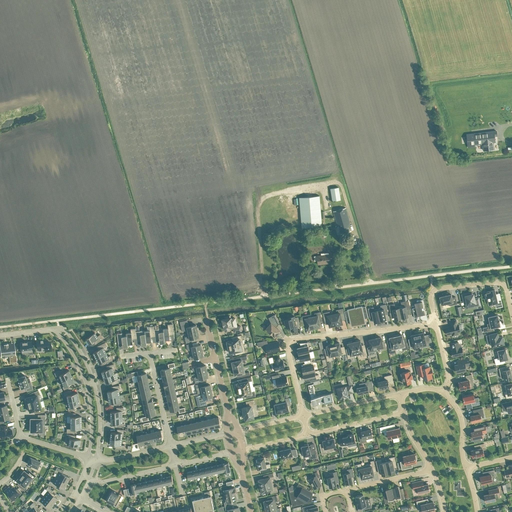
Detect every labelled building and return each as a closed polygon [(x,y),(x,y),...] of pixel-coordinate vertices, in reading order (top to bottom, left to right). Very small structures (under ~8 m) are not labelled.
[(475,146),(475,144),(482,143),(483,150),(494,149),(493,142),(495,142),(494,136),(497,136),(496,131),(466,134),(468,147),(475,146)] [(330,188),(332,201),(341,200),(339,187),(330,188)] [(299,197),(302,227),(322,225),(319,196),(299,197)] [(333,211),(335,219),(347,216),(345,208),(333,211)] [(339,226),(349,223),(350,223),(347,216),(335,219),(338,226),(339,226)] [(349,223),(339,226),(341,233),(351,230),(349,223)] [(329,253),(329,254),(314,256),(314,261),(318,260),(318,264),(330,263),(330,260),(333,259),(332,252),(329,253)] [(484,294),(485,298),(487,298),(489,304),(495,303),(496,308),(502,306),(501,298),(497,299),(494,289),(490,290),(490,291),(486,292),(486,294),(484,294)] [(462,294),(463,301),(466,300),(467,305),(471,304),(472,307),(480,305),(478,297),(474,298),(473,293),(469,294),(469,293),(462,294)] [(451,294),(440,297),(441,304),(449,302),(450,305),(457,304),(455,297),(452,297),(451,294)] [(403,305),(399,306),(401,318),(403,317),(404,318),(407,317),(407,316),(408,316),(406,309),(410,308),(408,300),(402,302),(403,305)] [(413,312),(414,317),(418,317),(417,313),(420,313),(421,316),(426,315),(425,309),(424,309),(423,307),(424,306),(422,300),(416,301),(417,302),(414,303),(415,308),(412,308),(412,309),(413,308),(414,311),(413,312)] [(401,318),(399,306),(395,307),(394,303),(389,305),(390,312),(393,312),(395,319),(396,319),(399,319),(399,318),(401,318)] [(381,308),(377,309),(380,321),(386,319),(385,312),(388,312),(386,304),(380,305),(381,308)] [(365,306),(355,308),(358,323),(365,321),(364,319),(368,318),(365,306)] [(380,321),(377,309),(374,310),(373,307),(367,308),(369,316),(372,315),(374,322),(380,321)] [(337,313),(333,314),(336,325),(337,324),(337,325),(341,324),(341,323),(342,323),(341,317),(344,316),(343,308),(336,310),(337,313)] [(355,308),(344,311),(347,323),(351,322),(351,324),(351,325),(358,323),(355,308)] [(336,325),(333,314),(330,315),(329,311),(322,313),(324,320),(328,319),(330,326),(331,327),(335,326),(334,325),(336,325)] [(315,316),(311,317),(314,328),(320,326),(319,320),(322,319),(320,312),(314,313),(315,316)] [(269,331),(269,332),(268,332),(268,333),(269,333),(269,334),(270,334),(271,334),(272,334),(275,337),(280,330),(276,327),(276,326),(279,323),(275,314),(269,317),(271,322),(267,324),(268,326),(266,329),(269,331)] [(314,328),(311,317),(311,314),(301,316),(303,323),(306,323),(308,329),(314,328)] [(490,323),(487,323),(488,326),(483,328),(484,331),(492,329),(492,327),(499,326),(500,325),(497,314),(497,315),(488,317),(490,323)] [(288,319),(284,320),(286,327),(290,326),(291,331),(297,329),(296,325),(300,324),(298,317),(295,317),(294,316),(288,317),(288,319)] [(229,329),(229,327),(231,326),(233,328),(234,332),(241,331),(240,326),(237,326),(235,318),(231,319),(231,317),(222,319),(223,322),(222,322),(223,325),(224,328),(225,328),(225,330),(229,329)] [(446,327),(447,335),(452,334),(452,336),(458,334),(458,332),(460,332),(458,324),(457,324),(456,319),(450,321),(451,326),(446,327)] [(187,331),(187,333),(198,331),(197,327),(196,327),(196,325),(189,326),(187,320),(180,321),(182,331),(187,331)] [(163,328),(163,331),(164,331),(165,340),(170,339),(169,335),(174,334),(172,324),(167,324),(168,328),(163,328)] [(145,331),(145,334),(146,342),(151,341),(151,337),(155,337),(154,329),(154,326),(149,326),(149,330),(145,331)] [(126,333),(126,336),(127,336),(128,344),(133,343),(132,339),(136,339),(135,331),(136,331),(135,328),(130,328),(131,332),(126,333)] [(155,329),(154,329),(155,337),(155,340),(159,339),(160,343),(165,343),(165,340),(164,331),(163,331),(159,332),(159,328),(155,329)] [(140,330),(136,331),(135,331),(136,339),(137,342),(141,341),(141,345),(147,345),(146,342),(145,334),(141,334),(140,330)] [(198,331),(187,333),(188,336),(184,337),(186,343),(192,342),(191,339),(199,337),(198,334),(199,334),(198,331)] [(423,332),(417,334),(420,348),(420,346),(425,344),(426,347),(432,345),(430,335),(424,336),(423,332)] [(493,333),(486,335),(487,343),(491,342),(492,346),(495,345),(496,347),(500,345),(500,344),(504,344),(503,342),(505,341),(504,337),(502,338),(502,336),(498,337),(497,332),(493,333)] [(85,339),(89,344),(94,341),(96,344),(103,339),(100,334),(97,336),(95,333),(85,339)] [(127,336),(126,336),(122,336),(122,333),(117,333),(118,344),(122,343),(123,348),(128,347),(128,344),(127,336)] [(399,334),(395,335),(398,348),(399,348),(402,347),(402,350),(408,349),(407,342),(404,343),(402,335),(399,335),(399,334)] [(420,348),(417,334),(410,335),(411,339),(408,340),(410,349),(419,347),(420,348)] [(226,344),(227,347),(243,343),(241,335),(233,337),(234,339),(227,341),(227,344),(226,344)] [(395,349),(398,348),(395,335),(392,336),(392,337),(389,337),(391,344),(388,345),(390,354),(396,352),(395,349)] [(380,337),(375,338),(377,348),(380,347),(380,350),(386,348),(385,343),(382,343),(380,337)] [(377,348),(375,338),(368,340),(370,346),(367,347),(369,355),(375,353),(374,351),(377,350),(377,348)] [(47,339),(36,341),(37,349),(44,348),(45,351),(51,350),(51,348),(52,346),(50,344),(50,342),(47,343),(47,339)] [(355,341),(354,342),(357,354),(361,353),(361,356),(367,355),(365,346),(362,347),(360,340),(359,340),(359,339),(355,340),(355,341)] [(280,350),(278,341),(268,344),(267,340),(257,342),(258,347),(265,345),(267,354),(272,353),(272,352),(280,350)] [(31,341),(19,342),(20,351),(24,351),(24,352),(28,352),(29,355),(33,354),(31,341)] [(357,354),(354,342),(352,342),(352,341),(348,342),(348,343),(347,343),(349,350),(346,351),(348,358),(354,357),(353,355),(357,354)] [(451,350),(452,356),(463,354),(462,347),(461,343),(458,344),(458,341),(451,343),(453,349),(451,350)] [(93,352),(96,358),(106,353),(104,347),(107,346),(105,342),(97,346),(98,349),(93,352)] [(297,348),(299,354),(309,352),(307,342),(309,342),(299,343),(300,343),(301,347),(297,348)] [(334,343),(333,343),(335,355),(339,354),(340,357),(346,355),(344,347),(340,348),(339,343),(338,342),(337,342),(336,343),(334,343)] [(5,344),(0,344),(0,346),(1,353),(2,356),(2,357),(6,357),(6,356),(12,355),(13,362),(16,361),(15,355),(13,343),(7,344),(5,344)] [(191,350),(192,353),(203,350),(202,347),(201,347),(200,344),(193,346),(192,343),(186,344),(188,350),(191,350)] [(243,343),(227,347),(227,350),(229,350),(229,353),(237,351),(237,354),(245,352),(243,343)] [(335,355),(333,343),(331,343),(330,344),(328,345),(326,345),(328,352),(325,352),(327,361),(332,360),(331,356),(335,355)] [(498,358),(494,359),(496,364),(502,363),(501,360),(507,358),(506,353),(507,353),(506,349),(505,350),(505,348),(498,350),(499,355),(498,355),(498,358)] [(203,350),(192,353),(192,355),(189,357),(190,359),(203,356),(203,354),(203,353),(203,350)] [(309,352),(299,354),(300,361),(304,360),(305,363),(312,361),(311,358),(310,358),(309,352)] [(106,353),(96,358),(99,363),(104,361),(105,364),(112,360),(111,357),(109,358),(106,353)] [(232,362),(233,368),(243,366),(242,362),(245,361),(245,359),(247,358),(246,355),(237,357),(237,360),(232,362)] [(273,357),(268,358),(270,363),(271,363),(272,370),(274,370),(284,367),(282,360),(280,361),(279,355),(273,357)] [(457,361),(458,364),(454,365),(456,372),(466,370),(465,366),(470,365),(469,358),(457,361)] [(302,367),(303,374),(315,371),(313,365),(313,361),(306,363),(306,366),(302,367)] [(102,371),(104,377),(114,373),(113,369),(115,369),(114,363),(106,366),(107,369),(102,371)] [(161,369),(162,376),(171,374),(170,368),(175,366),(174,363),(168,364),(169,368),(161,369)] [(422,374),(423,379),(424,379),(424,380),(428,379),(428,378),(432,377),(431,373),(432,373),(431,369),(430,369),(429,366),(424,367),(423,364),(416,365),(418,375),(422,374)] [(196,371),(197,373),(207,371),(207,367),(206,367),(205,365),(192,368),(192,371),(196,371)] [(243,366),(233,368),(235,375),(240,374),(241,377),(250,375),(249,372),(245,373),(243,366)] [(511,378),(510,369),(508,369),(506,370),(505,367),(499,368),(500,374),(501,378),(504,377),(505,380),(511,378)] [(59,375),(61,380),(71,376),(69,370),(63,372),(62,369),(54,372),(55,376),(59,375)] [(137,375),(138,381),(147,379),(146,373),(138,375),(137,371),(131,372),(132,376),(137,375)] [(207,371),(197,373),(197,376),(194,377),(195,383),(201,382),(201,379),(208,377),(207,374),(208,374),(207,371)] [(315,371),(303,374),(305,380),(311,379),(312,382),(320,380),(318,374),(315,375),(314,371),(315,371)] [(401,377),(402,380),(403,380),(403,383),(411,382),(410,378),(412,378),(411,374),(410,371),(408,371),(401,373),(402,377),(401,377)] [(114,373),(104,377),(106,383),(111,381),(112,385),(121,382),(119,378),(116,379),(114,373)] [(279,378),(278,374),(272,376),(272,379),(275,379),(277,387),(288,384),(286,376),(279,378)] [(377,382),(378,384),(377,384),(378,388),(379,388),(379,389),(389,387),(388,382),(393,381),(392,374),(384,376),(385,380),(377,382)] [(467,380),(458,382),(460,389),(469,387),(469,388),(474,387),(471,374),(466,376),(467,380)] [(18,382),(19,384),(19,385),(20,388),(20,389),(21,389),(21,388),(25,387),(26,390),(26,391),(27,391),(32,389),(32,388),(32,389),(29,378),(26,379),(25,376),(25,375),(24,375),(17,378),(18,381),(18,382)] [(71,376),(61,380),(63,386),(62,387),(63,390),(69,387),(68,384),(74,382),(71,376)] [(236,387),(237,390),(250,387),(249,381),(252,380),(251,377),(242,379),(242,382),(236,383),(237,386),(236,387)] [(368,392),(368,388),(370,387),(370,388),(373,387),(371,380),(368,381),(362,383),(363,386),(357,388),(357,389),(356,389),(357,393),(358,393),(358,394),(368,392)] [(200,390),(201,393),(212,390),(211,387),(210,387),(210,384),(202,386),(202,383),(195,384),(197,390),(200,390)] [(313,384),(308,385),(312,403),(312,405),(315,404),(332,400),(333,400),(331,393),(330,393),(316,396),(313,384)] [(107,390),(109,397),(120,395),(118,388),(120,388),(119,385),(113,386),(113,389),(107,390)] [(347,393),(353,392),(351,385),(345,387),(345,386),(339,387),(339,385),(334,386),(335,392),(338,391),(340,398),(342,397),(342,398),(345,397),(345,396),(347,396),(347,393)] [(250,387),(237,390),(238,393),(239,393),(240,397),(245,395),(246,398),(255,396),(254,391),(251,391),(250,387)] [(26,402),(27,404),(40,401),(38,394),(39,394),(38,390),(30,393),(31,396),(25,397),(26,398),(24,399),(25,402),(26,402)] [(212,390),(201,393),(202,395),(198,397),(200,403),(206,401),(205,398),(212,396),(212,394),(213,394),(212,390)] [(66,397),(67,401),(78,399),(77,392),(71,394),(71,391),(63,392),(64,398),(66,397)] [(465,395),(464,394),(462,395),(462,398),(463,398),(464,403),(471,401),(472,406),(479,404),(478,397),(474,398),(473,393),(465,395)] [(120,395),(109,397),(110,403),(115,402),(116,405),(123,404),(122,401),(121,401),(120,395)] [(287,405),(291,404),(289,398),(285,398),(286,401),(274,404),(276,413),(281,412),(284,411),(288,410),(287,405)] [(78,399),(67,401),(69,407),(67,407),(68,411),(74,409),(74,406),(80,405),(78,399)] [(243,407),(243,411),(244,415),(245,419),(254,418),(251,406),(254,405),(253,400),(246,401),(247,406),(243,407)] [(511,400),(511,401),(502,403),(503,409),(507,408),(508,413),(511,412),(511,413),(511,400)] [(40,401),(27,404),(28,407),(27,407),(28,411),(29,410),(29,411),(34,410),(35,413),(44,412),(43,407),(42,407),(40,401)] [(178,403),(169,405),(170,411),(178,409),(179,413),(185,411),(184,407),(179,409),(178,403)] [(111,411),(111,417),(122,417),(122,410),(123,410),(123,407),(116,407),(116,411),(111,411)] [(154,408),(145,410),(147,416),(141,417),(142,421),(149,420),(148,416),(155,414),(154,408)] [(475,415),(470,416),(472,422),(475,421),(476,422),(479,421),(479,420),(481,420),(480,416),(484,415),(482,408),(473,410),(473,413),(474,413),(475,415)] [(7,411),(0,412),(0,423),(3,422),(3,419),(8,417),(7,411)] [(81,422),(81,416),(75,416),(75,413),(66,413),(66,416),(66,423),(70,423),(81,422)] [(30,418),(30,425),(44,425),(44,414),(37,414),(37,418),(30,418)] [(122,417),(111,417),(111,424),(117,423),(117,427),(124,426),(124,423),(122,423),(122,417)] [(218,417),(212,418),(214,427),(220,426),(218,417)] [(81,422),(70,423),(70,428),(66,428),(66,433),(75,432),(75,429),(81,429),(81,422)] [(0,431),(0,435),(1,438),(5,437),(5,438),(9,437),(12,436),(11,429),(7,430),(6,425),(0,426),(1,432),(0,431)] [(44,425),(30,425),(30,427),(29,427),(29,431),(30,431),(38,431),(38,435),(44,435),(44,425)] [(185,434),(183,425),(177,426),(179,435),(185,434)] [(390,429),(389,425),(380,427),(381,432),(384,431),(385,435),(387,434),(388,438),(392,437),(394,442),(399,441),(398,436),(401,435),(399,427),(390,429)] [(483,436),(482,433),(486,432),(486,431),(487,431),(488,432),(490,432),(490,430),(492,430),(490,425),(485,426),(485,425),(477,427),(473,428),(474,431),(471,432),(472,438),(474,438),(474,441),(474,442),(480,440),(479,437),(483,436)] [(111,431),(111,438),(122,439),(122,433),(124,433),(124,429),(117,429),(117,432),(111,431)] [(362,435),(358,436),(360,443),(367,441),(366,438),(372,436),(371,429),(361,431),(362,435)] [(161,430),(155,432),(157,441),(163,439),(161,430)] [(342,438),(339,438),(340,445),(355,442),(353,433),(347,435),(348,436),(342,437),(342,438)] [(80,439),(74,439),(75,435),(68,434),(68,438),(69,438),(68,444),(79,446),(80,439)] [(145,443),(143,434),(137,436),(139,445),(145,443)] [(122,439),(111,438),(110,444),(116,445),(115,448),(124,449),(125,445),(121,445),(122,439)] [(334,442),(335,441),(334,438),(333,438),(323,440),(323,443),(319,444),(322,454),(326,453),(326,452),(330,451),(329,447),(335,446),(334,442)] [(481,455),(484,454),(483,450),(485,449),(484,443),(478,445),(478,448),(471,450),(473,457),(476,456),(476,457),(481,456),(481,455)] [(304,446),(301,446),(304,456),(309,455),(310,459),(317,457),(315,448),(312,449),(311,448),(309,449),(308,444),(304,445),(304,446)] [(280,450),(281,458),(293,455),(294,457),(297,456),(296,449),(291,450),(290,448),(280,450)] [(400,461),(402,469),(410,467),(410,463),(416,462),(416,460),(417,459),(416,455),(415,455),(414,453),(403,456),(404,460),(400,461)] [(389,461),(386,462),(388,473),(392,473),(392,474),(395,473),(393,464),(396,463),(394,456),(389,458),(389,461)] [(32,469),(38,472),(41,467),(38,465),(40,461),(30,457),(27,464),(33,466),(32,469)] [(257,463),(258,465),(259,469),(263,468),(264,472),(271,470),(270,463),(266,464),(264,457),(261,458),(261,457),(257,458),(257,459),(257,463)] [(388,473),(386,462),(382,463),(381,459),(376,461),(377,467),(380,467),(382,476),(385,475),(385,474),(388,473)] [(371,463),(365,465),(368,477),(369,477),(369,478),(373,477),(373,476),(374,476),(373,470),(373,469),(375,469),(373,460),(370,461),(371,463)] [(222,463),(222,464),(224,471),(224,474),(230,472),(228,462),(222,463)] [(368,477),(365,465),(361,466),(361,463),(355,464),(357,472),(360,471),(361,479),(362,478),(362,479),(366,478),(366,477),(368,477)] [(57,474),(55,477),(66,483),(69,477),(62,473),(63,471),(56,467),(54,472),(57,474)] [(347,469),(347,473),(343,473),(346,483),(352,482),(350,474),(353,474),(352,468),(347,469)] [(479,477),(480,480),(481,483),(487,482),(487,483),(492,482),(491,481),(492,481),(491,477),(495,476),(494,469),(482,472),(483,475),(480,476),(480,477),(479,477)] [(21,473),(19,475),(28,482),(29,483),(35,475),(30,471),(28,474),(24,470),(23,470),(23,471),(22,470),(20,472),(21,473)] [(309,479),(314,489),(321,485),(317,478),(320,476),(317,471),(314,473),(316,476),(309,479)] [(330,473),(331,475),(327,476),(330,487),(332,486),(332,487),(336,487),(335,486),(336,485),(335,482),(338,481),(336,471),(330,473)] [(258,483),(259,486),(273,483),(272,479),(274,478),(273,473),(266,474),(267,477),(259,479),(259,483),(258,483)] [(28,482),(19,475),(18,477),(17,476),(15,479),(16,479),(16,480),(15,480),(16,480),(20,484),(18,486),(24,491),(26,488),(25,487),(28,482)] [(66,483),(55,477),(53,482),(49,481),(48,484),(54,487),(56,484),(63,489),(66,483)] [(412,483),(414,490),(417,489),(418,493),(419,493),(419,494),(423,493),(423,492),(429,490),(428,484),(423,485),(422,480),(412,483)] [(136,483),(130,485),(131,487),(128,488),(129,496),(139,494),(138,491),(136,483)] [(273,483),(259,486),(260,489),(261,489),(262,492),(270,490),(270,493),(277,492),(276,486),(274,487),(273,483)] [(312,492),(309,491),(298,484),(294,491),(289,492),(293,506),(311,501),(312,492)] [(223,493),(224,496),(235,493),(235,494),(236,494),(236,493),(236,492),(235,488),(234,487),(227,489),(226,485),(220,487),(222,493),(223,493)] [(8,486),(4,490),(8,494),(7,495),(10,500),(14,497),(14,498),(19,494),(21,492),(17,488),(15,489),(14,488),(12,490),(8,486)] [(47,491),(43,495),(53,503),(57,498),(50,493),(52,490),(47,486),(45,489),(47,491)] [(398,486),(392,487),(394,499),(400,497),(401,500),(404,499),(403,494),(404,494),(403,488),(399,489),(398,486)] [(394,499),(392,487),(386,489),(386,492),(382,493),(385,503),(389,502),(388,500),(394,499)] [(489,494),(484,495),(485,502),(495,500),(495,499),(498,498),(497,494),(499,494),(498,488),(488,490),(489,494)] [(111,491),(109,495),(119,501),(122,495),(112,490),(111,492),(111,491)] [(224,502),(225,506),(231,505),(230,501),(237,499),(235,494),(235,493),(224,496),(223,496),(225,502),(224,502)] [(357,495),(357,496),(355,496),(356,500),(357,503),(358,507),(362,506),(363,509),(372,507),(371,504),(368,505),(367,499),(364,499),(363,494),(361,495),(361,494),(357,495)] [(53,503),(43,495),(41,498),(39,496),(36,501),(40,505),(42,503),(49,508),(53,503)] [(119,501),(109,495),(107,499),(106,501),(116,506),(119,501)] [(192,500),(195,511),(207,511),(208,511),(214,510),(211,495),(192,500)] [(265,505),(265,507),(276,504),(275,501),(278,500),(276,495),(271,496),(271,499),(264,501),(264,502),(263,502),(264,505),(265,505)] [(435,509),(435,505),(434,505),(433,501),(428,503),(427,499),(416,501),(418,509),(422,508),(422,511),(427,511),(428,511),(435,510),(435,509)] [(32,508),(28,511),(29,511),(37,511),(36,510),(38,508),(33,502),(29,505),(32,508)]
